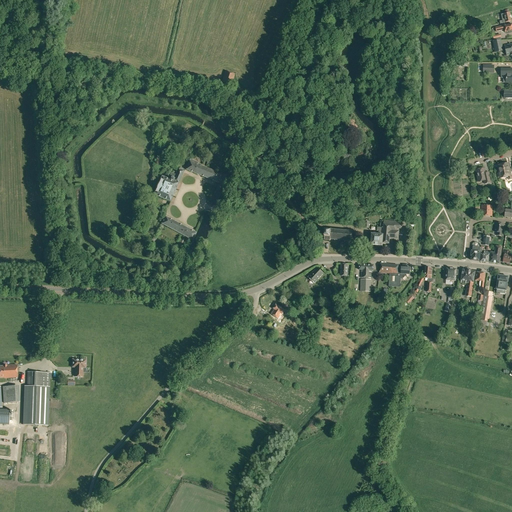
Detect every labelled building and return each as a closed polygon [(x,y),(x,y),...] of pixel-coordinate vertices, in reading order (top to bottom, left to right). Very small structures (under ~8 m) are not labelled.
[(509,22),(511,21),(510,13),(501,14),(503,21),(503,23),(504,24),(509,23),(509,22)] [(505,32),(511,30),(511,23),(510,24),(509,23),(504,24),(504,26),(496,27),(496,32),(495,32),(495,35),(493,36),(494,40),(497,40),(501,39),(502,39),(501,34),(506,33),(505,32)] [(460,43),(458,43),(459,40),(455,38),(454,41),(452,45),(449,46),(450,52),(457,51),(460,43)] [(501,40),(493,41),(495,53),(503,51),(501,40)] [(511,68),(501,68),(501,76),(506,76),(506,83),(511,82),(511,68)] [(232,85),(235,74),(225,71),(222,82),(232,85)] [(186,170),(218,183),(222,174),(202,166),(202,165),(198,163),(190,159),(186,170)] [(509,180),(511,179),(510,171),(509,171),(508,164),(497,166),(500,178),(508,176),(509,180)] [(176,189),(184,171),(183,170),(183,168),(181,168),(180,168),(179,169),(176,175),(171,173),(168,179),(162,176),(154,195),(170,202),(173,196),(176,189)] [(485,184),(491,182),(489,174),(486,175),(484,169),(476,171),(479,182),(484,180),(485,184)] [(492,216),(492,211),(492,206),(482,206),(482,216),(492,216)] [(192,240),(196,233),(166,216),(162,224),(192,240)] [(392,221),(384,220),(384,224),(383,235),(384,235),(383,243),(389,244),(390,238),(398,239),(399,231),(397,231),(397,228),(402,229),(402,224),(397,223),(397,224),(392,223),(392,221)] [(502,236),(504,224),(496,223),(495,232),(498,232),(497,235),(502,236)] [(372,234),(371,245),(383,246),(383,243),(384,235),(383,235),(384,224),(381,224),(380,228),(378,227),(377,231),(379,231),(379,234),(372,234)] [(356,231),(355,232),(351,232),(351,231),(350,231),(346,231),(346,230),(345,231),(341,231),(342,230),(341,230),(341,231),(336,230),(337,229),(336,229),(336,230),(332,230),(332,228),(331,228),(331,231),(325,231),(325,237),(324,240),(330,241),(331,239),(335,240),(335,241),(335,240),(340,240),(339,241),(340,241),(340,240),(341,240),(341,243),(344,243),(344,241),(345,242),(345,241),(349,241),(349,242),(350,242),(350,241),(354,242),(355,242),(355,241),(356,232),(356,231)] [(180,251),(187,239),(182,237),(176,249),(180,251)] [(479,261),(480,252),(481,248),(479,247),(473,246),(473,251),(472,251),(471,256),(472,256),(472,261),(479,261)] [(500,264),(502,247),(496,246),(495,253),(491,252),(489,262),(500,264)] [(489,262),(490,252),(485,251),(484,254),(481,254),(480,262),(489,262)] [(510,265),(510,263),(511,264),(511,258),(511,256),(510,256),(510,252),(505,251),(503,262),(507,263),(506,264),(510,265)] [(380,273),(390,274),(391,265),(381,264),(380,273)] [(398,267),(398,265),(391,265),(390,274),(389,286),(397,287),(398,267)] [(398,267),(397,287),(400,287),(401,279),(402,279),(406,276),(406,274),(410,275),(411,268),(398,267)] [(315,283),(324,273),(317,268),(308,277),(315,283)] [(457,270),(447,269),(446,280),(456,281),(456,275),(458,275),(458,270),(457,270)] [(463,270),(461,281),(466,282),(466,283),(468,283),(466,296),(471,297),(475,272),(463,270)] [(484,288),(485,273),(477,272),(476,281),(480,281),(479,288),(484,288)] [(497,293),(499,293),(506,294),(506,291),(509,277),(499,275),(497,289),(498,290),(497,293)] [(422,283),(424,278),(421,277),(415,291),(414,291),(411,296),(414,298),(417,293),(415,292),(418,293),(419,290),(418,289),(421,282),(422,283)] [(370,281),(361,280),(360,292),(370,292),(370,281)] [(485,291),(479,320),(489,322),(493,298),(492,297),(493,292),(485,291)] [(414,298),(410,295),(405,301),(409,304),(414,298)] [(430,298),(428,307),(435,309),(438,299),(430,298)] [(311,305),(322,310),(325,303),(318,300),(316,304),(313,302),(311,305)] [(283,314),(285,311),(276,305),(274,309),(271,314),(279,319),(282,314),(283,314)] [(83,377),(83,373),(86,373),(86,368),(86,360),(72,359),(72,367),(75,367),(75,368),(75,367),(76,367),(76,371),(75,371),(75,376),(83,377)] [(0,378),(17,377),(17,365),(3,365),(3,366),(0,366),(0,378)] [(50,373),(28,372),(27,386),(49,387),(50,373)] [(11,386),(3,387),(4,401),(13,400),(11,386)] [(49,387),(27,386),(25,386),(23,426),(36,426),(37,398),(49,399),(49,387)] [(0,423),(9,424),(10,410),(0,409),(0,423)]
